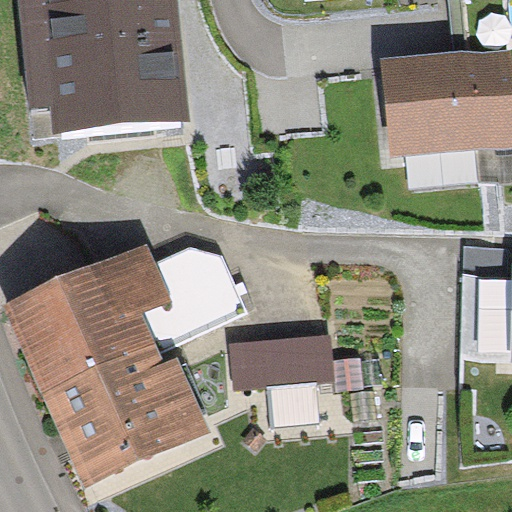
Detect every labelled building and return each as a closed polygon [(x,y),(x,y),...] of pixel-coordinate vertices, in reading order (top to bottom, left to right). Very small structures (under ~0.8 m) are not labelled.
[(16,0),(28,115),(50,113),(53,143),(192,130),(184,48),(179,0),(16,0)] [(511,51),(452,58),(384,65),(393,160),(479,152),(482,183),(511,180),(511,51)] [(145,316),(160,351),(245,312),(222,256),(196,250),(156,267),(172,304),(145,316)] [(61,288),(4,312),(84,492),(213,436),(180,360),(167,365),(160,351),(145,316),(172,304),(156,267),(150,252),(61,288)] [(329,337),(228,346),(232,393),(333,385),(329,337)]
